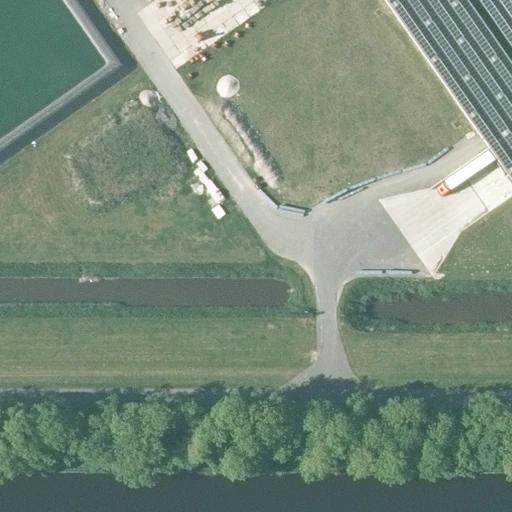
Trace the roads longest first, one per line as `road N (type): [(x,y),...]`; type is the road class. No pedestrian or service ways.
road 1 (unclassified): [(0,399),(511,400)]
road 2 (unknown): [(321,399),(327,267)]
